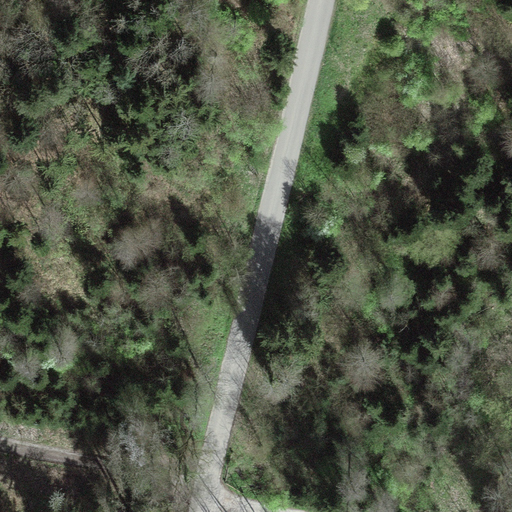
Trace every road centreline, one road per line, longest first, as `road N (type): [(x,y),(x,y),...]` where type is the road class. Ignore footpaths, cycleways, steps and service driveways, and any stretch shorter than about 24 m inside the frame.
road 1 (unclassified): [(198,511),(321,0)]
road 2 (track): [(0,442),(203,487)]
